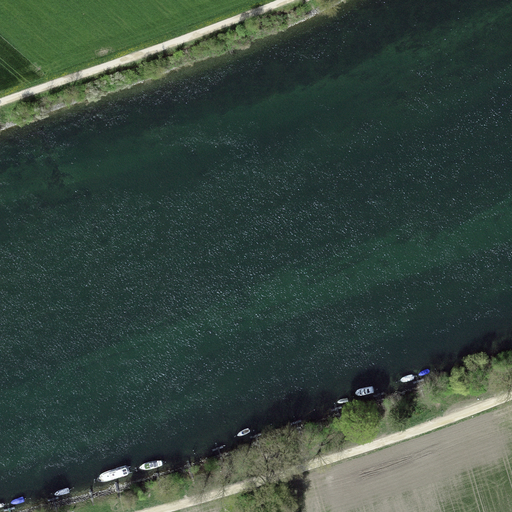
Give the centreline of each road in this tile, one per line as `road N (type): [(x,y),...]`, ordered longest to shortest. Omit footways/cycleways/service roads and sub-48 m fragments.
road 1 (track): [(149,511),(511,394)]
road 2 (track): [(0,103),(284,0)]
